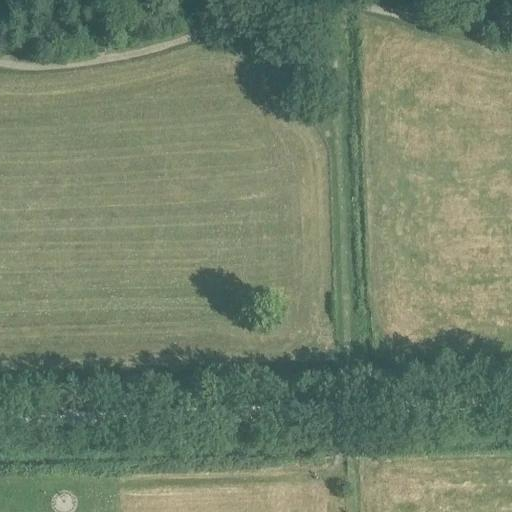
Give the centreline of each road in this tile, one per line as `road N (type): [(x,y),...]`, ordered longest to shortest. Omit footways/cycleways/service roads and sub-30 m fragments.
road 1 (track): [(0,419),(352,407)]
road 2 (track): [(352,407),(511,402)]
